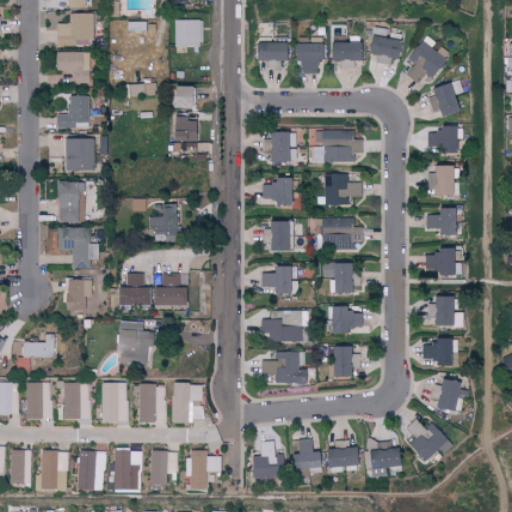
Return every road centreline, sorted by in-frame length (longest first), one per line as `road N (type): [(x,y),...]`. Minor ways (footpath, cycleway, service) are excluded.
road 1 (residential): [(234,102),(395,101),(395,403),(231,416)]
road 2 (residential): [(29,292),(29,0)]
road 3 (residential): [(232,268),(234,0)]
road 4 (residential): [(235,481),(232,268)]
